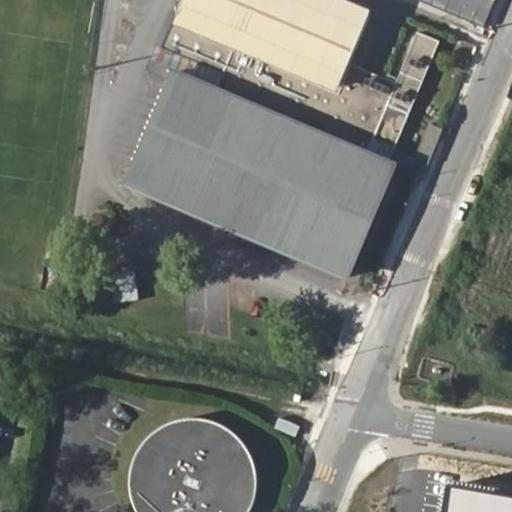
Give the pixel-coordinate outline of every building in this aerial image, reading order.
[(179,69),(130,184),(349,276),(395,166),(367,154),(375,135),(396,144),(440,40),(417,30),(396,79),(351,60),(372,12),(343,0),(180,0),(156,59),(179,69)] [(495,0),(421,0),(485,27),(495,0)] [(415,159),(429,164),(444,130),(429,125),(415,159)] [(197,421),(193,421),(188,421),(175,424),(171,425),(159,431),(153,436),(144,446),(139,454),(134,466),(132,478),(132,487),(133,496),(135,504),(138,511),(249,511),(253,505),(255,497),(256,489),(257,480),(255,471),(253,462),(250,454),(242,443),(233,435),(226,429),(214,424),(197,421)] [(511,511),(511,489),(465,483),(460,511),(511,511)]
